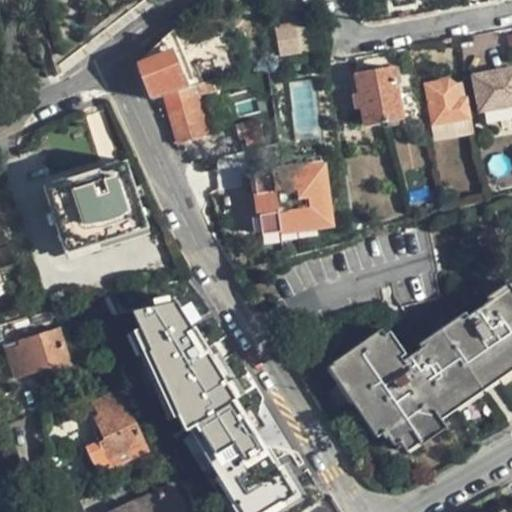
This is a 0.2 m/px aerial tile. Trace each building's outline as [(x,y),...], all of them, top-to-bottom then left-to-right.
[(271,16),(272,23),(291,21),(290,14),(271,16)] [(314,19),(292,23),(297,52),(319,47),(314,19)] [(291,21),(272,23),(278,57),(297,54),(297,52),(292,23),(291,21)] [(139,60),(151,99),(165,95),(184,88),(196,85),(189,66),(174,28),(139,60)] [(219,79),(243,71),(237,52),(214,58),(219,79)] [(355,74),(357,92),(360,107),(363,124),(401,118),(393,67),(355,74)] [(511,68),(473,76),(480,110),(484,109),(511,104),(511,68)] [(294,134),(318,132),(313,79),(289,81),(294,134)] [(433,122),(467,117),(464,98),(458,99),(455,83),(449,79),(426,83),(431,110),(425,111),(428,123),(433,122)] [(216,90),(213,80),(206,83),(204,83),(196,85),(184,88),(165,95),(179,141),(209,132),(206,121),(213,119),(207,102),(201,103),(199,95),(216,90)] [(354,108),(360,107),(357,92),(351,93),(354,108)] [(470,132),(467,117),(433,122),(435,137),(470,132)] [(258,119),(236,125),(240,138),(244,137),(247,146),(265,141),(258,119)] [(147,227),(125,160),(44,186),(65,254),(147,227)] [(214,192),(225,233),(244,227),(267,221),(259,196),(255,180),(214,192)] [(320,240),(344,234),(341,222),(327,225),(326,218),(315,219),(320,240)] [(292,223),(297,245),(320,240),(315,219),(313,219),(292,223)] [(275,251),(297,245),(292,223),(270,230),(275,251)] [(6,278),(4,279),(18,319),(50,309),(32,258),(2,269),(3,271),(6,278)] [(379,329),(327,366),(377,436),(383,431),(394,445),(412,432),(418,441),(421,444),(444,426),(434,411),(511,356),(511,289),(509,285),(488,299),(465,316),(402,360),(379,329)] [(126,288),(97,294),(109,319),(134,308),(126,288)] [(175,301),(132,322),(152,366),(196,346),(175,301)] [(18,341),(19,345),(6,350),(15,377),(52,366),(54,372),(72,367),(59,328),(18,341)] [(95,417),(101,430),(105,440),(99,442),(107,459),(144,442),(120,389),(93,402),(99,415),(95,417)] [(95,433),(99,442),(105,440),(101,430),(95,433)] [(175,476),(168,462),(158,466),(126,481),(133,494),(166,480),(175,476)] [(207,473),(198,479),(210,498),(219,491),(207,473)] [(166,480),(169,487),(172,485),(174,488),(182,484),(189,497),(196,494),(188,478),(182,481),(178,474),(175,476),(166,480)] [(172,485),(169,487),(126,505),(115,486),(100,493),(108,511),(184,511),(174,488),(172,485)]
